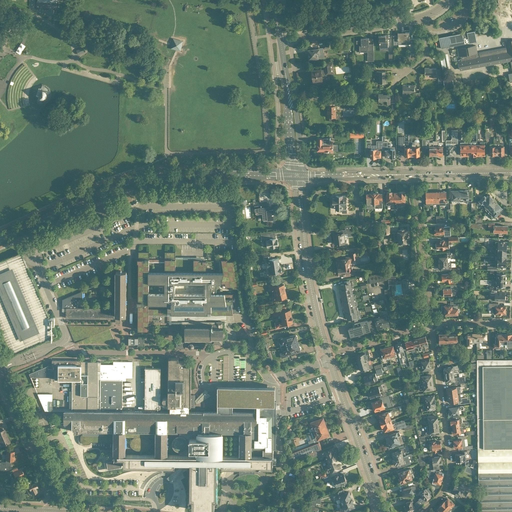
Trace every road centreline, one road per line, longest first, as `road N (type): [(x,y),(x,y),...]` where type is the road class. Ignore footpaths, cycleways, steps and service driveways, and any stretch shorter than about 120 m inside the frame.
road 1 (secondary): [(0,238),(128,180),(293,175)]
road 2 (unclassified): [(419,511),(441,492),(449,470),(430,329),(347,349)]
road 3 (tertiary): [(380,511),(327,355)]
road 4 (unclassified): [(66,511),(0,362)]
road 5 (unclassified): [(432,321),(413,174)]
road 6 (tertiary): [(327,355),(300,211)]
road 7 (unclassified): [(280,40),(422,18)]
road 8 (unclassified): [(0,389),(55,511)]
